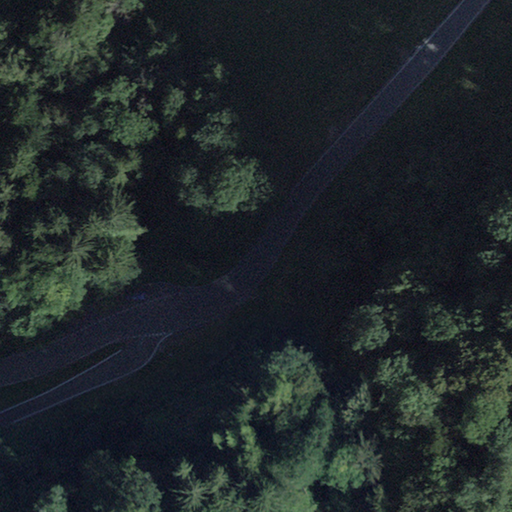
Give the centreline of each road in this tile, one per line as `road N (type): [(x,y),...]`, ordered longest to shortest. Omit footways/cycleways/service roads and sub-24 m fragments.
road 1 (tertiary): [(146,319),(222,298),(249,278),(306,190),(477,0)]
road 2 (unclassified): [(146,319),(134,358),(0,420)]
road 3 (tertiary): [(0,372),(146,319)]
